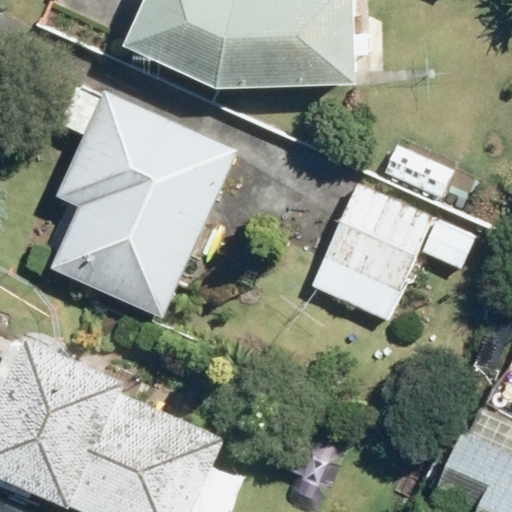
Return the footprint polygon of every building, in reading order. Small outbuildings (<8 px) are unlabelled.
[(137,0),(113,54),(207,96),(346,93),(344,0),(137,0)] [(453,0),(420,0),(448,13),(453,0)] [(233,156),(99,98),(96,104),(72,94),(56,130),(79,140),(52,203),(73,213),(46,275),(159,324),(233,156)] [(451,173),(396,148),(384,175),(438,200),(451,173)] [(473,240),(354,188),(309,290),(385,323),(417,252),(459,271),(473,240)] [(0,490),(49,511),(62,511),(63,511),(65,511),(189,511),(220,444),(113,397),(115,392),(17,350),(14,357),(1,351),(0,353),(0,490)] [(511,511),(511,460),(456,435),(445,460),(435,456),(421,488),(433,493),(427,505),(435,507),(432,511),(511,511)]
